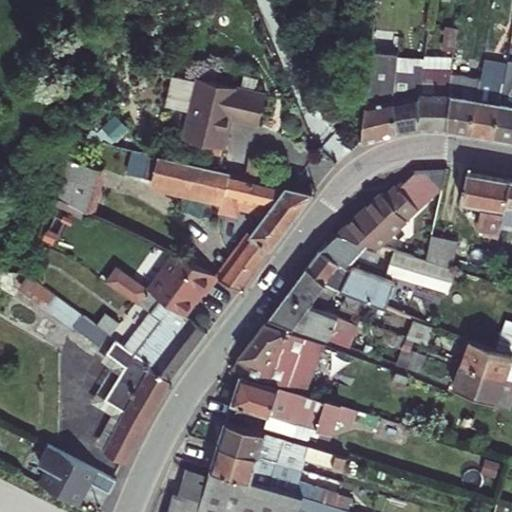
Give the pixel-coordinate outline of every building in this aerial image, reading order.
[(475,57),(473,74),(498,77),(501,61),(475,57)] [(511,139),(511,136),(511,62),(501,61),(498,77),(490,136),(511,139)] [(422,63),(420,75),(449,76),(450,64),(422,63)] [(414,133),(418,97),(420,75),(394,72),(391,97),(387,134),(414,133)] [(490,136),(498,77),(473,74),(473,77),(472,82),(466,134),(490,136)] [(420,75),(418,97),(414,133),(443,133),(449,79),(449,76),(420,75)] [(256,123),(262,92),(192,77),(179,138),(221,148),(228,117),(256,123)] [(466,134),(472,82),(449,79),(443,133),(466,134)] [(391,97),(360,99),(354,135),(387,134),(391,97)] [(231,214),(233,207),(258,212),(218,277),(238,286),(311,190),(160,157),(153,189),(217,203),(215,211),(231,214)] [(63,158),(51,193),(90,212),(101,168),(63,158)] [(363,243),(373,246),(435,188),(439,172),(422,172),(406,174),(390,189),(389,188),(378,198),(375,195),(332,234),(363,243)] [(493,225),(502,178),(494,176),(458,173),(455,201),(475,204),(472,224),(483,227),(481,239),(490,241),(493,225)] [(511,179),(502,178),(493,225),(511,228),(511,179)] [(342,297),(365,305),(376,309),(386,286),(341,265),(363,243),(332,234),(322,243),(301,270),(320,282),(342,297)] [(454,247),(424,235),(419,260),(447,270),(454,247)] [(142,294),(180,317),(195,292),(199,295),(212,274),(168,252),(142,294)] [(419,260),(406,256),(398,277),(442,291),(449,270),(447,270),(419,260)] [(301,270),(267,314),(292,328),(323,337),(333,316),(304,304),(320,282),(301,270)] [(142,294),(140,292),(129,308),(169,333),(147,363),(170,381),(207,333),(180,317),(142,294)] [(359,321),(365,305),(342,297),(336,312),(359,321)] [(318,343),(260,323),(239,350),(223,369),(237,374),(300,393),(318,343)] [(100,448),(123,462),(146,419),(122,407),(133,389),(123,383),(129,373),(85,341),(82,344),(74,337),(66,348),(75,354),(71,359),(124,399),(116,414),(107,410),(101,421),(104,423),(101,429),(108,433),(100,448)] [(506,353),(505,353),(463,339),(456,360),(499,374),(506,353)] [(499,374),(456,360),(448,383),(491,397),(499,374)] [(122,407),(146,419),(170,381),(147,363),(137,379),(129,373),(123,383),(133,389),(122,407)] [(300,393),(237,374),(223,412),(289,433),(292,423),(325,433),(335,404),(300,393)] [(327,450),(218,417),(209,443),(293,468),(297,455),(323,463),(327,450)] [(115,478),(47,442),(38,458),(52,466),(43,482),(76,501),(87,480),(109,491),(115,478)] [(293,468),(209,443),(201,469),(293,497),(321,506),(326,491),(290,480),(293,468)] [(334,452),(331,465),(356,473),(359,460),(334,452)] [(168,496),(162,511),(289,511),(293,497),(201,469),(191,502),(168,496)]
